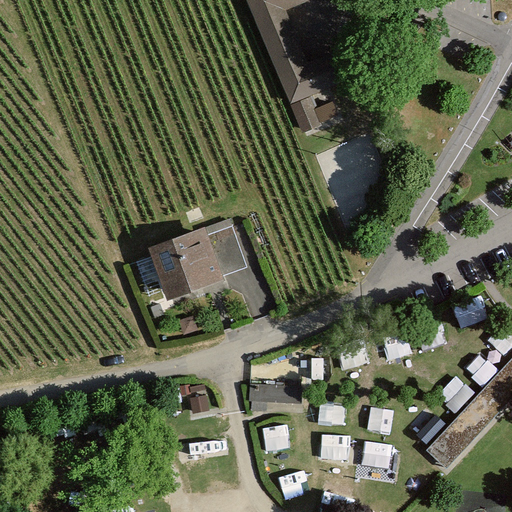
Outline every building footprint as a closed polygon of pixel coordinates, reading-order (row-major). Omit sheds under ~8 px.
[(311,4),(309,0),(249,0),(303,132),(322,125),(320,121),(316,110),(310,96),(344,82),(335,59),(310,69),(287,14),(311,4)] [(316,110),(320,121),(336,115),(332,104),(316,110)] [(209,235),(152,259),(173,310),(230,287),(209,235)] [(511,358),(426,451),(446,469),(511,397),(511,358)] [(460,376),(443,397),(461,411),(477,390),(460,376)] [(298,386),(252,385),(252,411),(298,411),(298,386)] [(206,397),(192,400),(194,412),(208,410),(206,397)] [(375,409),(373,428),(395,430),(397,411),(375,409)] [(268,447),(293,446),(292,425),(267,426),(268,447)] [(353,462),(358,437),(329,430),(323,456),(353,462)] [(369,440),(365,475),(395,479),(399,444),(369,440)]
